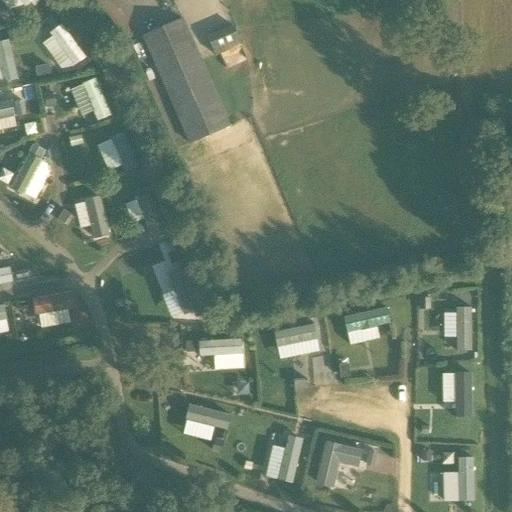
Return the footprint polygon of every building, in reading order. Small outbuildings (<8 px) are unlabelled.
[(23,8),(31,0),(0,0),(0,2),(8,10),(17,2),(23,8)] [(191,144),(230,127),(183,19),(143,36),(191,144)] [(61,73),(85,57),(62,24),(38,40),(61,73)] [(215,56),(242,44),(235,27),(208,39),(215,56)] [(0,40),(0,81),(17,78),(9,38),(0,40)] [(95,77),(68,87),(83,126),(109,116),(95,77)] [(11,116),(25,112),(21,95),(0,101),(0,129),(14,126),(11,116)] [(122,132),(93,144),(105,171),(119,165),(122,172),(136,166),(122,132)] [(7,188),(33,201),(51,166),(24,153),(7,188)] [(137,238),(161,228),(147,193),(123,202),(137,238)] [(70,202),(81,240),(107,232),(96,195),(70,202)] [(155,255),(171,291),(161,295),(168,312),(195,300),(171,248),(155,255)] [(7,265),(0,267),(0,282),(11,280),(7,265)] [(67,322),(64,309),(72,307),(67,289),(28,299),(36,330),(67,322)] [(453,350),(470,351),(471,307),(452,306),(452,324),(440,324),(440,337),(453,338),(453,350)] [(341,313),(344,343),(377,340),(375,326),(389,324),(387,308),(341,313)] [(75,326),(88,324),(87,312),(73,314),(75,326)] [(276,359),(319,351),(313,322),(271,330),(276,359)] [(241,338),(194,340),(195,356),(241,355),(241,338)] [(472,417),(471,372),(439,372),(439,403),(451,403),(451,418),(472,417)] [(186,402),(181,419),(226,431),(230,415),(186,402)] [(263,479),(293,481),(297,438),(281,436),(280,446),(267,445),(263,479)] [(312,485),(330,487),(334,464),(354,467),(357,448),(319,442),(312,485)] [(474,500),(472,456),(453,457),(453,470),(438,471),(440,501),(474,500)]
